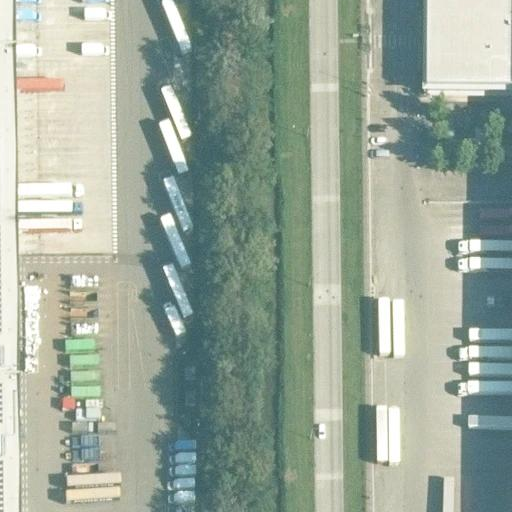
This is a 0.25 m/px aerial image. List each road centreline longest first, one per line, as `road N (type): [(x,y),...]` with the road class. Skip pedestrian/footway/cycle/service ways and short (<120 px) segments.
road 1 (unknown): [(409,0),(425,511)]
road 2 (unknown): [(142,511),(149,0)]
road 3 (unclassified): [(329,511),(323,0)]
